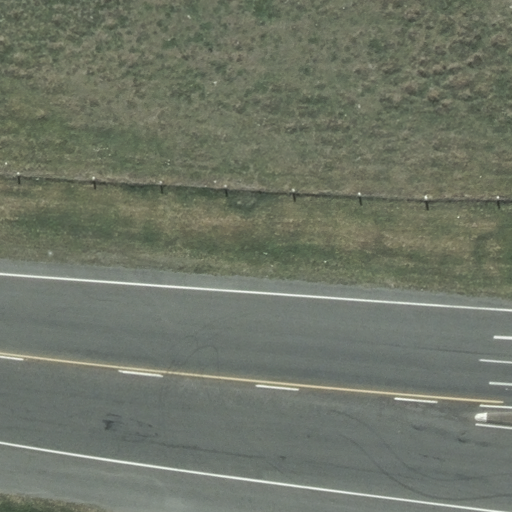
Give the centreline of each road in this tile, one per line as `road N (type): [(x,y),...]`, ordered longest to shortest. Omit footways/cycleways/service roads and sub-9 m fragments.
road 1 (secondary): [(0,357),(299,389)]
road 2 (secondary): [(511,456),(299,389)]
road 3 (secondary): [(299,389),(511,365)]
